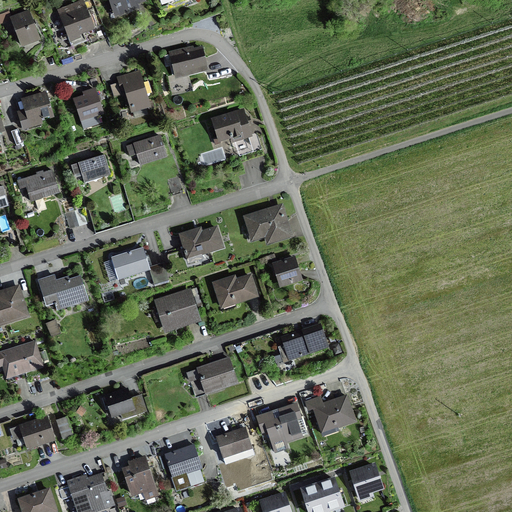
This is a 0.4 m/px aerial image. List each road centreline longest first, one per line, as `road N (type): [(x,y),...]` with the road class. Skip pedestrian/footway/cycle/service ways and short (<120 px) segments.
road 1 (residential): [(0,94),(183,37),(204,38),(258,88),(288,182)]
road 2 (residential): [(0,485),(357,367)]
road 3 (residential): [(0,415),(333,302)]
road 4 (residential): [(0,272),(288,182)]
road 5 (residential): [(288,182),(511,109)]
road 6 (residential): [(357,367),(408,511)]
road 7 (residential): [(288,182),(333,302)]
